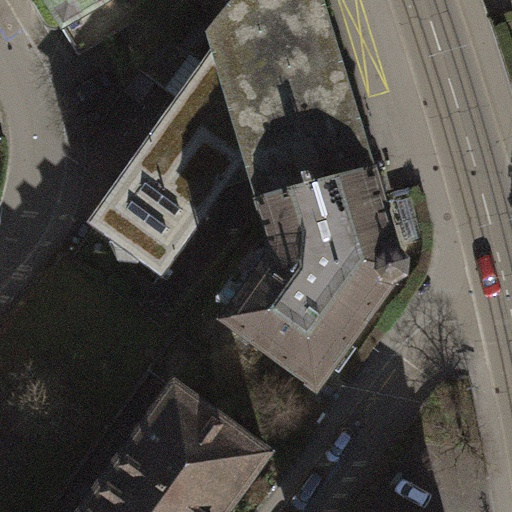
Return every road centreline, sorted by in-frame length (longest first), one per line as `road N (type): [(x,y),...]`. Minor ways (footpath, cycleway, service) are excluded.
road 1 (tertiary): [(511,307),(423,0)]
road 2 (residential): [(511,314),(467,326),(434,350),(314,511)]
road 3 (residential): [(0,48),(28,124),(29,180),(20,237),(0,263)]
